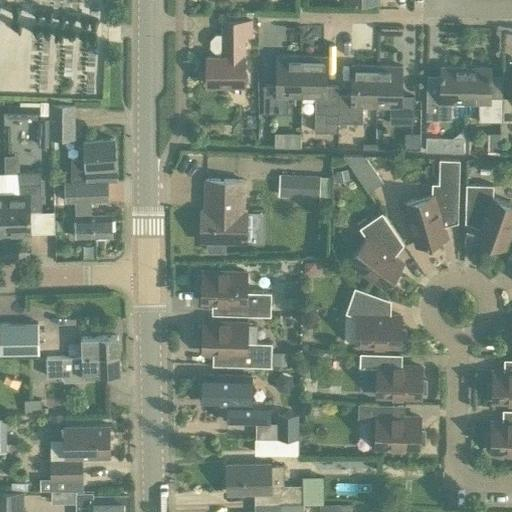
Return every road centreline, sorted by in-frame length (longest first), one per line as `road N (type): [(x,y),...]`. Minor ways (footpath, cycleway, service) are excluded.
road 1 (tertiary): [(150,272),(147,0)]
road 2 (tertiary): [(153,511),(150,272)]
road 3 (residential): [(511,483),(473,482),(455,459),(459,335)]
road 4 (residential): [(263,17),(433,13)]
road 5 (residential): [(150,272),(0,277)]
